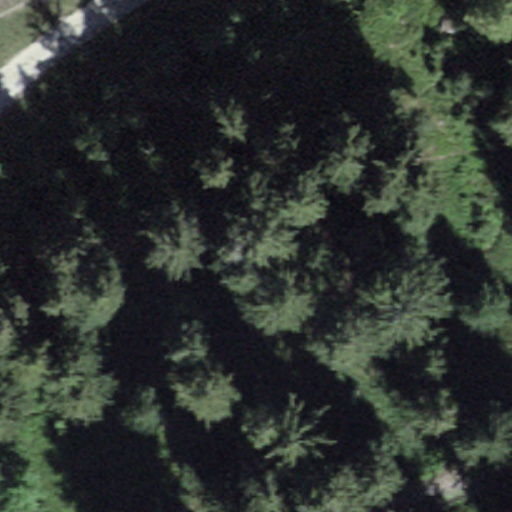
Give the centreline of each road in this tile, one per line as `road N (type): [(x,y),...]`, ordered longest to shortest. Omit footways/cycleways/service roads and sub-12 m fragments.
road 1 (unclassified): [(0,125),(184,0)]
road 2 (track): [(511,454),(370,511)]
